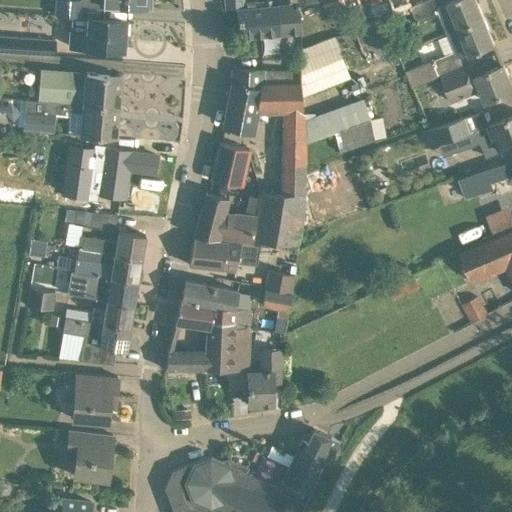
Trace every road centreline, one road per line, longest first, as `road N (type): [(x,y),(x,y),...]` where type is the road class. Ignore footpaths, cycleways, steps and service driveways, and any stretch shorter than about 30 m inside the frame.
road 1 (residential): [(152,446),(146,378),(190,159),(203,57),(199,0)]
road 2 (residential): [(289,419),(511,309)]
road 3 (residential): [(289,419),(346,417),(511,332)]
road 4 (track): [(364,511),(397,454),(415,439),(511,389)]
road 5 (residential): [(152,446),(289,419)]
